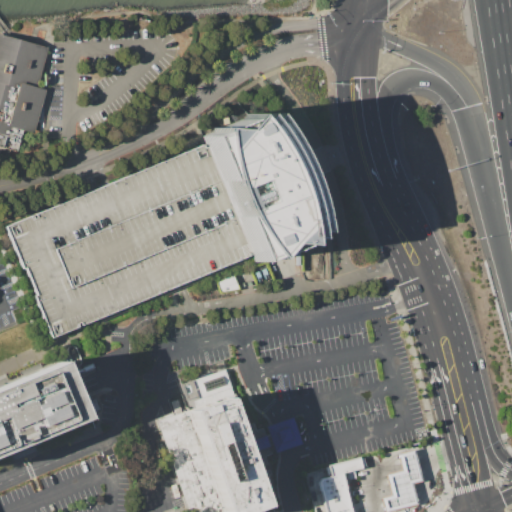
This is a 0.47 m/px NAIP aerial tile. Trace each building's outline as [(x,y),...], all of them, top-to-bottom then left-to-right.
[(0,34),(46,47),(35,87),(44,89),(32,133),(21,129),(15,151),(0,146),(0,34)] [(201,135),(248,116),(265,113),(278,132),(289,150),(298,169),(305,189),(310,209),(314,232),(299,241),(253,261),(201,135)] [(3,226),(30,215),(32,218),(35,217),(33,214),(94,188),(201,144),(202,147),(205,146),(250,254),(175,285),(49,337),(32,295),(35,294),(23,267),(21,268),(3,226)] [(215,281),(219,292),(236,287),(232,276),(215,281)] [(0,385),(60,361),(83,418),(0,452),(0,385)] [(223,369),(243,425),(251,422),(254,430),(260,428),(263,435),(267,446),(269,453),(262,456),(265,463),(256,466),(258,473),(260,473),(271,505),(265,507),(226,398),(194,409),(193,407),(191,401),(200,398),(194,379),(223,369)] [(187,511),(155,420),(193,407),(194,409),(226,398),(265,507),(250,511),(187,511)] [(263,435),(267,434),(264,425),(291,416),(301,444),(273,454),(270,445),(267,446),(263,435)] [(385,474),(390,495),(380,498),(383,511),(416,503),(410,484),(421,481),(412,449),(396,453),(400,470),(385,474)] [(329,475),(328,474),(325,475),(324,471),(323,467),(327,466),(326,465),(357,457),(358,458),(361,457),(362,461),(363,465),(359,466),(360,468),(341,472),(329,475)] [(317,482),(324,511),(351,511),(341,472),(329,475),(319,477),(317,482)]
